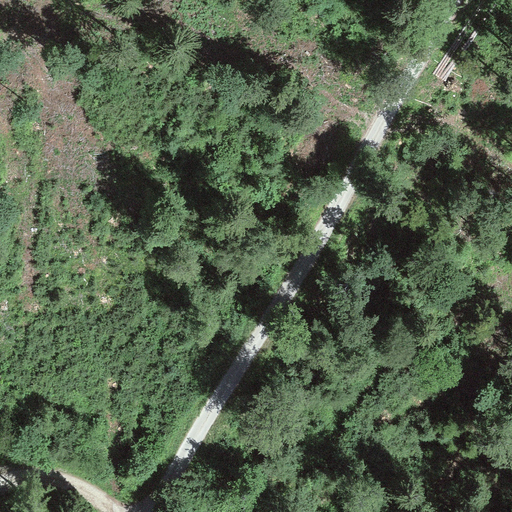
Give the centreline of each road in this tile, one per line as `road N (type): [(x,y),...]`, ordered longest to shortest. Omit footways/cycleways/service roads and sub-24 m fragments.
road 1 (unclassified): [(454,0),(157,511)]
road 2 (track): [(0,491),(48,481),(113,511)]
